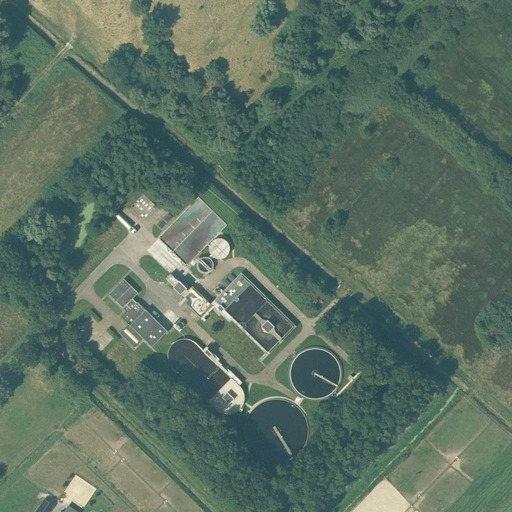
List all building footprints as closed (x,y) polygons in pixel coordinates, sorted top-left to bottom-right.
[(173,218),(169,213),(157,225),(162,229),(173,218)] [(210,245),(209,248),(209,252),(211,255),(214,258),(218,260),(223,259),(224,258),(225,258),(226,257),(229,253),(229,250),(229,246),(226,242),(223,240),(219,239),(215,240),(212,242),(210,245)] [(210,276),(215,270),(213,268),(214,266),(213,263),(212,261),(210,259),(208,258),(205,257),(203,257),(200,259),(198,260),(197,263),(196,265),(197,268),(198,271),(200,272),(202,274),(205,274),(208,274),(210,276)] [(169,275),(165,278),(171,284),(180,293),(179,293),(184,298),(184,297),(185,297),(189,293),(185,288),(176,279),(170,274),(169,275)] [(124,279),(109,295),(123,309),(126,306),(130,310),(136,304),(133,301),(132,299),(138,293),(124,279)] [(46,303),(52,309),(57,304),(51,298),(46,303)] [(139,303),(123,319),(129,325),(120,334),(135,349),(144,340),(152,347),(167,332),(139,303)] [(191,359),(218,390),(208,399),(225,419),(248,398),(205,348),(201,352),(186,335),(176,344),(190,360),(191,359)] [(44,498),(36,510),(40,511),(47,511),(53,503),(44,498)]
